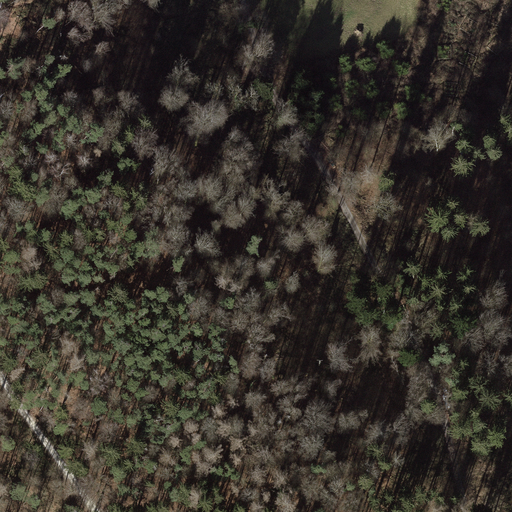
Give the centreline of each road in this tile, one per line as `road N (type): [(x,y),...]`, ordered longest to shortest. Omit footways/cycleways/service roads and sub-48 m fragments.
road 1 (track): [(467,511),(441,399),(395,295),(311,145),(281,108),(241,0)]
road 2 (track): [(93,511),(0,372)]
